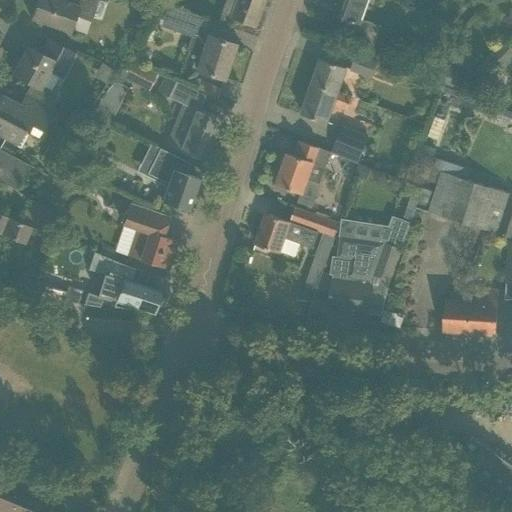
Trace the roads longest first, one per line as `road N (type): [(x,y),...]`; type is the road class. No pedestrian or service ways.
road 1 (residential): [(199,342),(237,195),(308,0)]
road 2 (residential): [(199,342),(283,368),(511,359)]
road 3 (residential): [(129,511),(169,431),(199,342)]
